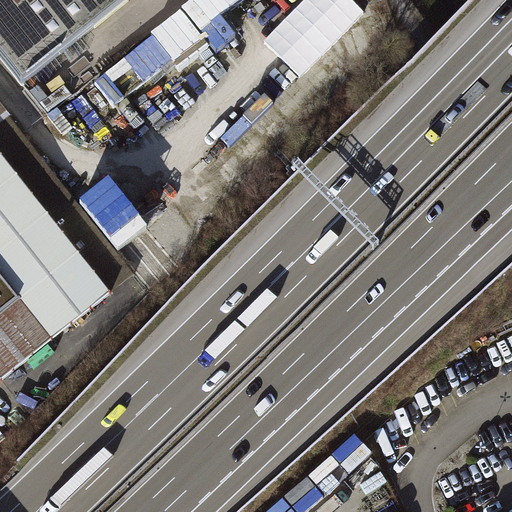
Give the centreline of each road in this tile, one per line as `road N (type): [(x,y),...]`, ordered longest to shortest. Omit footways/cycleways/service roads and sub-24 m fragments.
road 1 (motorway): [(511,43),(37,511)]
road 2 (motorway): [(152,511),(511,165)]
road 3 (motorway): [(206,511),(511,221)]
road 4 (track): [(397,0),(511,229)]
